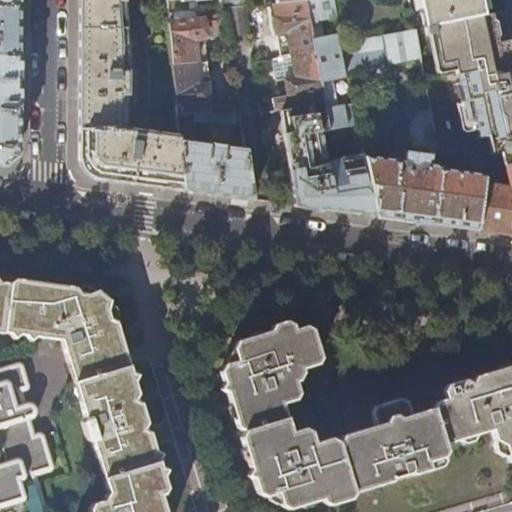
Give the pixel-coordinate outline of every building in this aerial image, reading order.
[(0,0),(0,7),(19,8),(19,0),(0,0)] [(123,0),(78,0),(79,66),(78,160),(94,180),(129,184),(182,191),(178,141),(178,137),(128,130),(128,58),(138,58),(138,47),(128,47),(123,0)] [(165,0),(167,15),(202,12),(222,11),(221,1),(229,0),(264,0),(265,7),(304,4),(333,0),(165,0)] [(333,0),(304,4),(306,14),(313,53),(323,101),(330,99),(327,82),(342,79),(334,36),(316,39),(315,33),(321,32),(319,17),(330,15),(331,17),(336,16),(333,0)] [(486,0),(333,0),(336,16),(342,46),(415,32),(484,17),(484,13),(489,12),(486,0)] [(19,8),(0,7),(0,56),(19,57),(19,28),(19,8)] [(203,24),(202,12),(167,15),(172,66),(206,62),(204,38),(206,37),(206,32),(205,23),(203,24)] [(291,58),(313,53),(306,14),(272,20),(275,34),(275,38),(287,35),(291,58)] [(511,43),(511,41),(499,44),(493,15),(484,17),(426,29),(428,38),(437,36),(444,67),(455,65),(467,126),(476,124),(480,141),(488,139),(493,158),(501,157),(503,167),(509,166),(511,165),(511,43)] [(420,59),(415,32),(342,46),(347,73),(420,59)] [(313,53),(291,58),(293,70),(295,80),(285,82),(287,96),(272,99),(274,112),(283,111),(314,105),(323,103),(323,101),(313,53)] [(19,57),(0,56),(0,112),(18,115),(19,79),(19,57)] [(208,81),(206,62),(172,66),(175,107),(210,103),(208,81)] [(337,212),(329,165),(323,141),(317,142),(315,134),(323,133),(323,132),(329,131),(325,112),(316,114),(314,105),(283,111),(295,206),(303,207),(337,212)] [(325,112),(329,131),(329,132),(352,127),(347,107),(324,110),(325,112)] [(416,222),(475,230),(482,176),(481,176),(440,171),(440,168),(433,167),(436,151),(437,158),(461,152),(455,144),(436,147),(429,107),(422,109),(418,111),(416,115),(414,118),(412,124),(411,127),(412,135),(416,142),(431,144),(429,157),(408,154),(407,164),(399,163),(401,147),(361,142),(375,217),(416,222)] [(207,122),(241,126),(239,110),(206,113),(207,122)] [(0,166),(18,150),(18,115),(0,112),(0,166)] [(178,141),(182,191),(213,195),(252,200),(244,149),(178,141)] [(375,217),(364,158),(329,165),(337,212),(356,214),(375,217)] [(511,165),(509,166),(509,169),(504,169),(507,189),(485,186),(487,173),(479,174),(481,176),(482,176),(475,230),(504,234),(511,234),(511,165)] [(0,325),(4,325),(2,334),(10,334),(15,339),(20,336),(26,336),(31,341),(35,338),(60,341),(73,383),(81,381),(86,399),(79,401),(84,419),(81,423),(87,440),(92,442),(96,457),(103,455),(108,474),(102,476),(106,491),(101,500),(91,503),(86,510),(87,511),(158,511),(163,503),(160,495),(164,494),(168,487),(163,475),(167,470),(161,466),(159,460),(162,454),(156,451),(155,446),(145,441),(140,442),(137,432),(149,428),(145,414),(141,404),(135,401),(138,394),(134,380),(137,374),(131,371),(115,322),(108,319),(107,314),(106,310),(108,300),(96,290),(87,293),(80,293),(74,287),(48,283),(40,290),(33,281),(15,279),(10,284),(0,282),(0,325)] [(239,409),(238,411),(234,418),(237,428),(244,431),(240,438),(243,447),(253,452),(248,461),(250,470),(247,475),(253,479),(258,494),(266,498),(278,495),(281,506),(287,510),(299,506),(304,498),(313,502),(322,500),(322,502),(328,506),(351,499),(354,493),(352,485),(371,480),(374,487),(392,482),(394,478),(410,473),(414,475),(423,473),(424,472),(425,472),(432,470),(430,462),(445,458),(448,452),(446,444),(463,439),(462,435),(475,432),(476,435),(492,430),(496,441),(505,446),(509,460),(511,461),(511,364),(510,365),(505,375),(495,369),(475,375),(471,382),(465,378),(459,380),(448,383),(445,390),(446,398),(439,400),(435,407),(412,415),(408,401),(402,398),(375,405),(371,412),(375,424),(376,424),(369,425),(365,432),(360,434),(355,430),(341,434),(338,441),(331,436),(314,441),(311,430),(304,427),(291,431),(283,404),(297,400),(299,393),(296,383),(300,381),(302,374),(301,370),(317,365),(320,358),(314,336),(312,330),(306,326),(293,329),(292,324),(285,321),(278,323),(274,323),(270,331),(262,333),(257,342),(248,337),(243,338),(237,340),(233,347),(237,361),(223,365),(219,371),(224,383),(220,390),(227,393),(230,404),(239,409)] [(47,511),(38,475),(44,473),(51,471),(52,470),(54,467),(54,465),(45,435),(42,432),(41,432),(34,434),(30,420),(35,417),(37,415),(38,410),(37,407),(35,403),(31,400),(25,401),(22,391),(28,390),(29,388),(30,384),(24,364),(22,362),(19,362),(0,367),(0,511),(47,511)]
